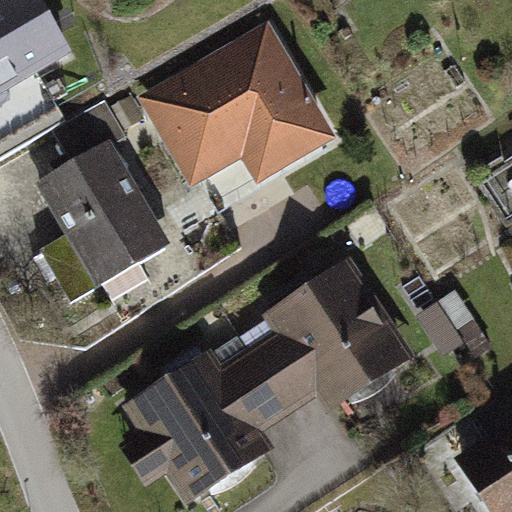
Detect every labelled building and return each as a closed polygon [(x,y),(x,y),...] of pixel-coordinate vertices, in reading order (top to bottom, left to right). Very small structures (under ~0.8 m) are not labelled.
[(35,0),(0,0),(0,89),(65,52),(35,0)] [(257,182),(328,142),(265,31),(145,99),(193,183),(242,155),(257,182)] [(164,245),(107,152),(46,190),(102,282),(164,245)] [(408,358),(353,272),(284,316),(296,334),(256,359),(286,406),(328,380),(342,401),(408,358)] [(205,367),(137,411),(192,497),(258,454),(245,433),(286,406),(256,359),(216,384),(205,367)] [(511,511),(511,433),(465,465),(496,511),(511,511)]
